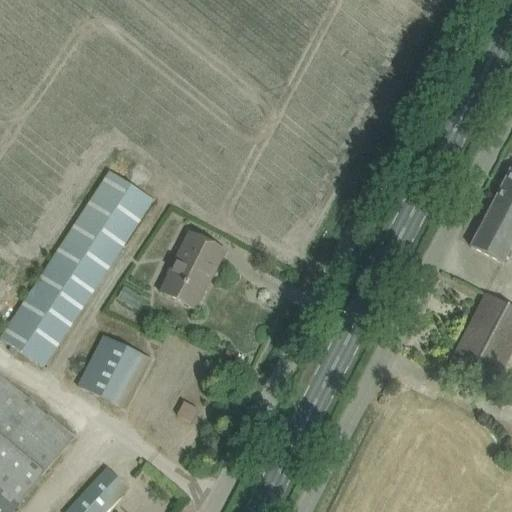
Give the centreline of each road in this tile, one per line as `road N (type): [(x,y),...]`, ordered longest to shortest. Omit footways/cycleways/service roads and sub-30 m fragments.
road 1 (unclassified): [(212,511),(474,0)]
road 2 (primary): [(259,511),(511,20)]
road 3 (unclassified): [(302,511),(511,104)]
